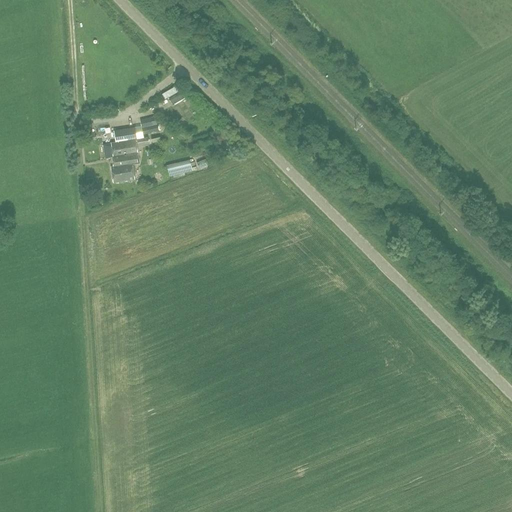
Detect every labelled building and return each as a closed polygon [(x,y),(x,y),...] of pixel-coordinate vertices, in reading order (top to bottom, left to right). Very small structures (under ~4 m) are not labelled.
[(142,128),(143,134),(156,132),(155,126),(142,128)] [(114,182),(134,179),(132,164),(138,163),(136,153),(138,153),(137,146),(149,144),(148,137),(130,140),(128,129),(114,132),(116,143),(111,143),(115,166),(111,167),(114,182)] [(205,146),(197,151),(200,155),(208,151),(205,146)] [(205,166),(215,161),(212,157),(203,162),(205,166)] [(169,177),(187,172),(193,171),(192,168),(196,167),(195,161),(191,163),(190,160),(167,166),(169,177)]
